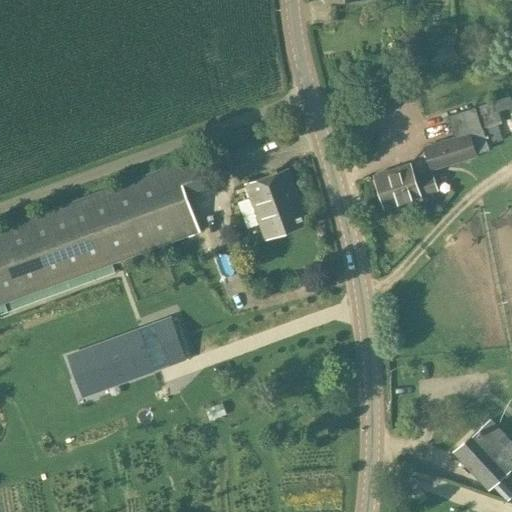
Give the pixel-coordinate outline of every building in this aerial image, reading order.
[(432,170),(477,155),(472,138),(426,153),(432,170)] [(0,229),(0,313),(115,273),(111,263),(200,231),(187,194),(212,186),(202,158),(0,229)] [(414,204),(412,200),(438,192),(432,173),(415,179),(410,165),(375,176),(386,209),(398,205),(399,209),(414,204)] [(256,212),(298,197),(288,170),(246,185),(256,212)] [(266,239),(308,224),(298,197),(256,212),(266,239)] [(118,339),(131,375),(201,350),(193,329),(182,333),(177,318),(118,339)] [(88,350),(101,386),(116,380),(103,345),(88,350)] [(511,444),(490,421),(455,453),(488,489),(489,490),(511,468),(511,444)]
